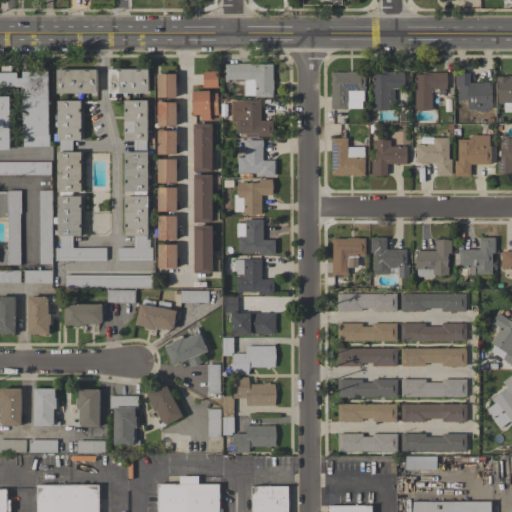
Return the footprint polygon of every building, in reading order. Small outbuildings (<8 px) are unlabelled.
[(273,64),(273,97),(255,97),(255,95),(244,95),(244,79),(225,80),(225,64),(273,64)] [(49,146),(23,146),(23,87),(0,87),(0,72),(1,72),(1,66),(10,66),(10,72),(17,72),(17,78),(22,78),(22,71),(48,71),(49,146)] [(96,69),(96,93),(57,93),(57,69),(96,69)] [(148,69),(148,92),(115,93),(115,97),(116,97),(116,99),(109,99),(109,69),(148,69)] [(218,71),(218,87),(203,87),(203,71),(218,71)] [(365,72),(365,91),(364,91),(364,101),(362,101),(362,108),(347,108),(347,109),(331,109),(331,72),(365,72)] [(380,74),(380,72),(404,72),(404,88),(389,88),(389,101),(390,101),(390,104),(389,104),(389,110),(373,110),(373,74),(380,74)] [(447,72),(447,89),(432,89),(432,110),(415,110),(415,74),(423,74),(423,72),(447,72)] [(176,97),(158,97),(158,74),(176,73),(176,97)] [(491,109),(486,109),(486,111),(476,111),(476,110),(467,110),(467,100),(458,100),(458,85),(454,85),(454,73),(470,73),(470,83),(484,83),(484,82),(491,82),(491,109)] [(511,103),(503,103),(503,104),(497,104),(497,82),(496,82),(496,76),(506,76),(506,75),(511,75),(511,103)] [(209,90),(210,93),(217,93),(218,115),(210,115),(210,120),(201,120),(201,119),(200,119),(199,114),(193,115),(192,91),(209,90)] [(10,150),(0,150),(0,96),(10,96),(10,150)] [(81,140),(72,140),(72,152),(81,152),(82,191),(72,192),(72,196),(81,196),(81,236),(72,236),(72,248),(106,248),(106,260),(55,260),(55,248),(60,248),(60,236),(58,236),(57,101),(81,100),(81,140)] [(147,140),(146,140),(146,151),(148,151),(148,191),(146,191),(146,196),(148,196),(148,235),(146,235),(146,239),(149,239),(149,247),(152,247),(152,260),(118,260),(118,248),(134,248),(134,235),(124,235),(124,196),(133,196),(133,191),(124,191),(125,152),(133,152),(133,140),(124,140),(124,100),(147,100),(147,140)] [(261,100),(261,121),(273,121),(273,136),(258,136),(258,133),(246,133),(246,137),(240,137),(240,133),(236,133),(236,120),(231,120),(231,100),(243,100),(261,100)] [(177,125),(158,125),(158,102),(177,102),(177,125)] [(511,111),(511,102),(502,103),(502,111),(511,111)] [(212,160),(217,160),(217,170),(212,170),(212,172),(194,172),(194,124),(212,124),(212,160)] [(177,154),(158,154),(158,130),(177,130),(177,154)] [(469,139),(469,136),(471,136),(471,135),(489,135),(489,146),(491,146),(491,164),(470,164),(470,176),(454,176),(454,161),(458,161),(458,139),(469,139)] [(331,153),(331,138),(347,138),(347,147),(364,147),(364,157),(365,157),(365,176),(357,175),(332,175),(332,153),(331,153)] [(416,144),(433,144),(433,138),(449,138),(448,159),(452,159),(452,175),(436,175),(436,163),(416,162),(416,144)] [(508,138),(511,138),(511,173),(505,175),(497,173),(497,161),(500,161),(500,156),(498,156),(498,151),(501,151),(501,147),(500,147),(500,139),(508,138)] [(263,160),(275,160),(275,176),(259,176),(259,173),(238,173),(238,157),(245,157),(245,140),(263,140),(263,160)] [(387,175),(372,175),(372,162),(376,162),(376,148),(375,148),(375,140),(390,140),(390,146),(406,146),(406,164),(387,164),(387,175)] [(176,183),(158,183),(158,159),(177,159),(176,183)] [(0,162),(51,162),(51,175),(0,174),(0,162)] [(212,175),(212,177),(219,177),(219,184),(212,184),(213,212),(218,212),(218,220),(212,220),(212,222),(194,222),(194,175),(212,175)] [(261,214),(243,214),(243,212),(234,212),(234,195),(238,195),(238,182),(259,182),(259,179),(272,179),(272,195),(261,195),(261,214)] [(177,211),(158,211),(158,187),(177,187),(177,211)] [(0,191),(6,191),(6,192),(7,192),(7,190),(20,190),(21,214),(20,214),(20,265),(0,265),(0,191)] [(52,264),(39,264),(39,190),(51,190),(52,264)] [(177,239),(158,240),(158,238),(154,238),(154,228),(158,228),(158,216),(177,216),(177,239)] [(263,240),(275,240),(275,255),(259,255),(259,252),(238,252),(238,237),(236,237),(236,223),(245,223),(245,219),(263,219),(263,240)] [(212,260),(219,259),(219,271),(213,271),(213,273),(194,273),(194,225),(212,225),(212,260)] [(348,238),(348,237),(359,237),(359,238),(365,238),(365,256),(358,256),(358,267),(348,267),(348,275),(332,275),(332,261),(333,261),(333,238),(348,238)] [(371,253),(371,237),(386,237),(386,249),(406,249),(406,265),(409,265),(409,277),(398,277),(398,273),(389,273),(389,274),(374,274),(374,253),(371,253)] [(479,249),(479,237),(495,237),(495,253),(492,253),(492,275),(476,274),(476,267),(459,267),(459,266),(454,266),(454,252),(459,252),(459,249),(479,249)] [(435,251),(435,240),(444,239),(451,240),(451,253),(448,253),(448,275),(440,276),(434,275),(434,276),(417,276),(415,260),(416,251),(435,251)] [(177,268),(158,268),(158,244),(177,244),(177,268)] [(511,251),(511,269),(501,269),(501,251),(511,251)] [(261,279),(274,279),(274,295),(258,295),(258,292),(237,292),(237,277),(244,277),(244,274),(234,274),(234,260),(243,260),(243,259),(261,259),(261,279)] [(0,270),(20,270),(20,282),(0,282),(0,270)] [(51,270),(51,283),(24,283),(24,270),(51,270)] [(152,275),(152,288),(65,288),(65,275),(152,275)] [(135,290),(135,303),(107,302),(107,290),(135,290)] [(208,303),(180,302),(180,290),(208,291),(208,303)] [(396,311),(372,311),(372,308),(361,308),(361,311),(337,311),(337,293),(396,293),(396,311)] [(466,294),(466,311),(441,311),(441,308),(425,308),(425,311),(400,311),(400,293),(466,294)] [(15,334),(0,334),(0,296),(15,296),(15,334)] [(54,297),(53,301),(48,301),(48,315),(51,315),(51,325),(49,325),(49,334),(28,334),(28,297),(54,297)] [(237,312),(238,312),(238,313),(264,313),(264,312),(268,312),(268,313),(275,313),(275,334),(232,334),(232,321),(231,321),(231,313),(224,313),(224,312),(221,312),(221,298),(224,298),(224,297),(237,297),(237,312)] [(142,304),(143,299),(155,301),(154,306),(157,307),(158,300),(170,303),(169,309),(176,310),(176,311),(179,312),(178,320),(175,319),(173,329),(171,329),(171,330),(156,327),(155,330),(145,328),(145,326),(136,325),(140,304),(142,304)] [(65,304),(102,304),(102,305),(106,305),(106,313),(102,313),(102,323),(100,323),(100,324),(84,324),(84,326),(74,326),(74,325),(65,325),(65,304)] [(511,321),(511,365),(490,351),(494,345),(490,343),(500,328),(492,323),(498,313),(511,321)] [(337,323),(362,323),(362,326),(372,326),(372,323),(396,323),(396,341),(337,341),(337,323)] [(400,323),(425,323),(425,326),(441,326),(441,323),(466,323),(466,341),(400,341),(400,323)] [(165,346),(173,343),(173,341),(183,337),(184,340),(195,335),(193,329),(197,328),(207,351),(200,354),(203,361),(190,367),(187,360),(173,366),(165,346)] [(275,346),(275,367),(270,367),(270,368),(266,368),(266,367),(250,367),(250,369),(248,369),(248,374),(233,374),(233,355),(231,355),(231,356),(222,356),(222,338),(233,338),(233,353),(231,353),(246,353),(246,346),(275,346)] [(396,348),(396,366),(372,366),(372,363),(362,363),(362,366),(337,366),(337,348),(396,348)] [(466,348),(466,366),(441,366),(441,363),(425,363),(425,366),(400,366),(400,348),(466,348)] [(219,364),(220,392),(207,392),(207,364),(219,364)] [(511,420),(510,422),(510,421),(500,428),(487,409),(494,403),(491,399),(507,388),(502,381),(511,373),(511,420)] [(275,405),(246,405),(246,398),(233,398),(233,377),(248,377),(248,383),(250,383),(250,384),(265,384),(265,382),(270,382),(270,384),(275,384),(275,405)] [(338,397),(338,379),(362,379),(362,382),(372,382),(372,379),(397,379),(397,397),(338,397)] [(400,379),(425,379),(425,382),(441,382),(441,379),(466,379),(466,397),(401,397),(400,379)] [(183,417),(160,428),(158,424),(163,422),(157,411),(155,412),(150,402),(151,401),(147,393),(166,383),(183,417)] [(21,425),(0,425),(0,421),(1,421),(1,408),(0,408),(0,388),(21,388),(21,425)] [(55,389),(55,398),(56,398),(56,409),(54,409),(54,421),(59,421),(59,426),(34,426),(34,388),(55,389)] [(100,426),(74,426),(74,422),(80,422),(80,409),(77,409),(77,398),(79,398),(79,389),(100,389),(100,426)] [(138,396),(138,408),(135,408),(135,416),(137,416),(137,427),(134,427),(134,440),(139,440),(139,445),(114,445),(114,408),(110,408),(110,396),(138,396)] [(232,396),(232,399),(233,399),(233,413),(233,417),(234,417),(234,432),(232,432),(232,435),(223,435),(223,396),(232,396)] [(396,421),(372,421),(372,418),(362,418),(362,421),(338,421),(338,404),(396,404),(396,421)] [(466,404),(466,421),(442,421),(442,418),(425,418),(425,421),(401,421),(401,404),(466,404)] [(220,437),(208,437),(207,409),(220,409),(220,437)] [(275,426),(275,446),(270,446),(270,447),(266,447),(266,446),(251,446),(251,448),(249,448),(249,453),(233,453),(233,434),(247,434),(247,426),(275,426)] [(338,434),(362,434),(362,437),(372,437),(372,433),(397,433),(397,451),(338,451),(338,434)] [(401,434),(425,433),(425,436),(442,436),(442,433),(466,433),(466,451),(401,451),(401,434)] [(26,452),(0,452),(0,439),(26,440),(26,452)] [(57,440),(57,452),(29,452),(29,440),(57,440)] [(105,441),(105,453),(77,453),(77,441),(105,441)] [(434,469),(435,456),(404,456),(404,469),(434,469)] [(219,509),(222,509),(222,511),(158,511),(158,492),(155,492),(156,485),(158,485),(158,484),(179,484),(179,476),(198,476),(198,484),(219,484),(219,509)] [(99,485),(99,511),(37,511),(37,500),(34,500),(34,493),(37,493),(37,485),(99,485)] [(288,511),(252,511),(252,487),(288,486),(288,511)] [(0,511),(0,489),(7,489),(7,500),(10,500),(10,511),(7,511),(0,511)] [(411,511),(411,501),(491,501),(491,511),(411,511)]
